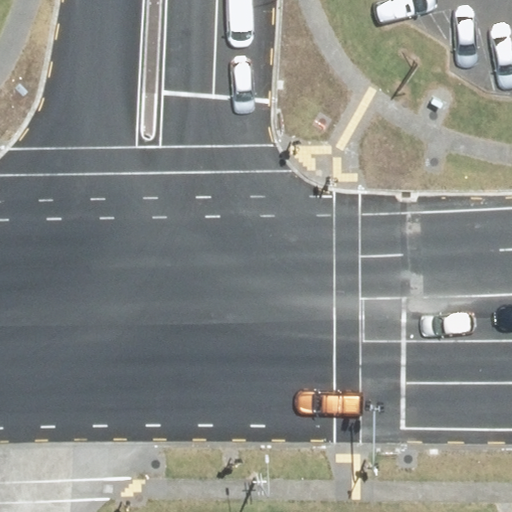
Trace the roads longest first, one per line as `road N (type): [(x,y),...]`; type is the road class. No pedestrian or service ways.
road 1 (primary): [(511,370),(59,381)]
road 2 (primary): [(122,253),(511,241)]
road 3 (unclassified): [(122,253),(149,107),(154,0)]
road 4 (unclassified): [(59,381),(122,253)]
road 5 (primary): [(0,259),(122,253)]
